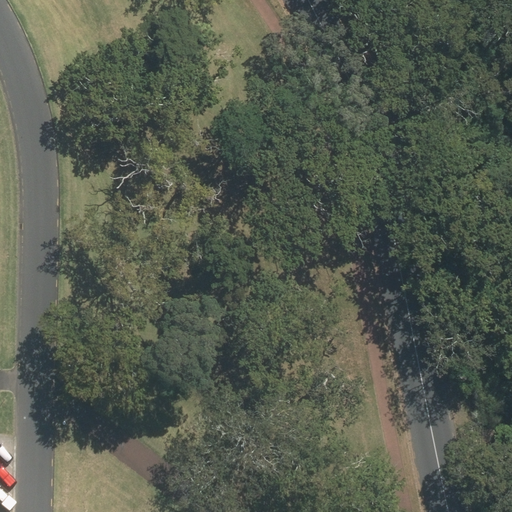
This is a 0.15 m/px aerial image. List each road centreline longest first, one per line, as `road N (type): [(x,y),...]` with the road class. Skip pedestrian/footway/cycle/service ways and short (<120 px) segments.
road 1 (residential): [(453,511),(409,281),(364,118),(314,0)]
road 2 (residential): [(30,511),(39,126),(0,16)]
road 3 (track): [(35,381),(227,511)]
